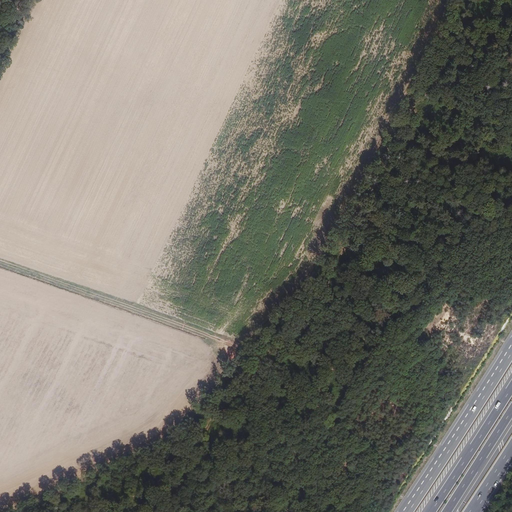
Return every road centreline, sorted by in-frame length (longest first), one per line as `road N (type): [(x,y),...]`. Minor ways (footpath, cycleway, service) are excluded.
road 1 (track): [(222,337),(0,261)]
road 2 (trunk): [(511,347),(405,511)]
road 3 (motorway): [(511,384),(430,511)]
road 4 (motorway): [(446,511),(511,410)]
